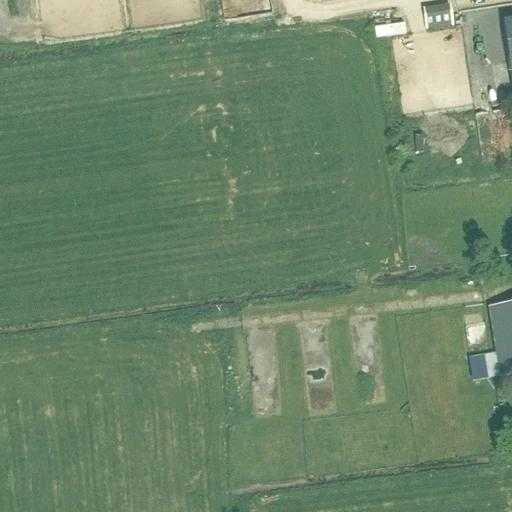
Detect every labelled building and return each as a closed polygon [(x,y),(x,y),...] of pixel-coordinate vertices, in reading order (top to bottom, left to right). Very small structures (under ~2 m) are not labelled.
[(225,0),(225,16),(242,17),(242,0),(225,0)] [(426,31),(449,28),(446,11),(424,15),(426,31)] [(384,22),(383,38),(408,39),(408,23),(384,22)] [(482,172),(511,165),(511,122),(510,111),(474,116),(482,172)] [(511,305),(487,309),(495,356),(467,360),(471,384),(498,379),(511,377),(511,305)] [(333,408),(331,371),(312,372),(315,409),(333,408)] [(386,384),(370,384),(370,401),(386,401),(386,384)]
